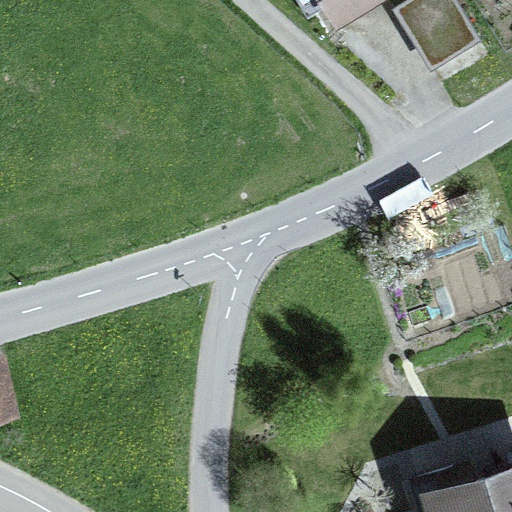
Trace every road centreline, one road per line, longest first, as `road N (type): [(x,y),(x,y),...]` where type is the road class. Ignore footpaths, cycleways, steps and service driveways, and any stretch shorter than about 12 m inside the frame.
road 1 (tertiary): [(511,107),(417,163),(249,243)]
road 2 (tertiary): [(249,243),(220,340),(210,511)]
road 3 (tertiary): [(249,243),(0,317)]
